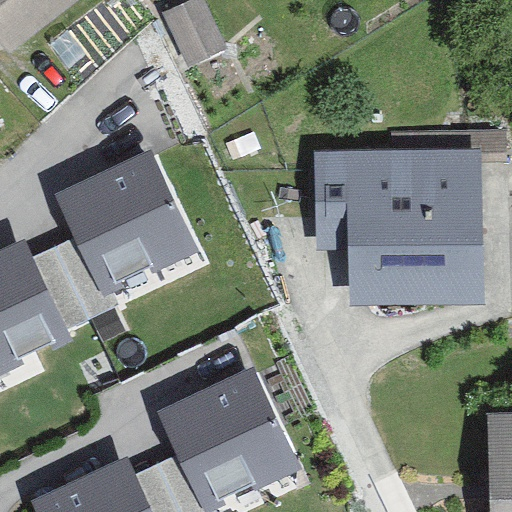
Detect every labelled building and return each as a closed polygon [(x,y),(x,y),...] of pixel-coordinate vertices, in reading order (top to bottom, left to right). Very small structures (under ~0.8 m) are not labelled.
[(91,0),(0,0),(0,32),(20,58),(91,0)] [(226,48),(201,5),(169,23),(195,67),(226,48)] [(493,306),(488,149),(320,155),(323,253),(355,252),(357,310),(493,306)] [(108,278),(192,237),(152,156),(68,197),(108,278)] [(0,357),(68,325),(27,243),(0,256),(0,357)] [(212,498),(296,457),(256,376),(172,417),(212,498)] [(51,511),(155,511),(131,463),(47,504),(51,511)]
